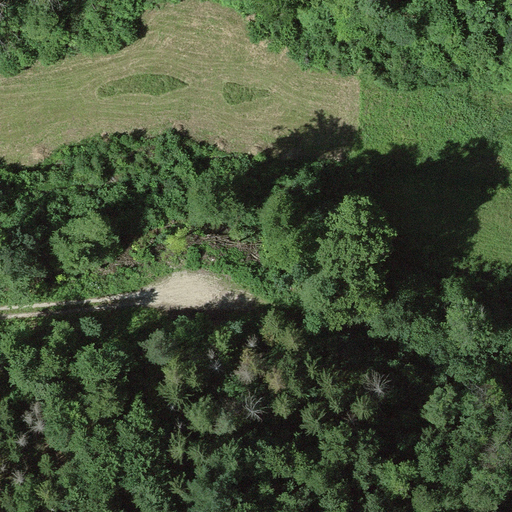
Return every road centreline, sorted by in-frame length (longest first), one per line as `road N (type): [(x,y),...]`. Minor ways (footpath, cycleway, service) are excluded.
road 1 (track): [(0,304),(165,287),(357,291)]
road 2 (track): [(165,287),(160,318),(134,345),(0,393)]
